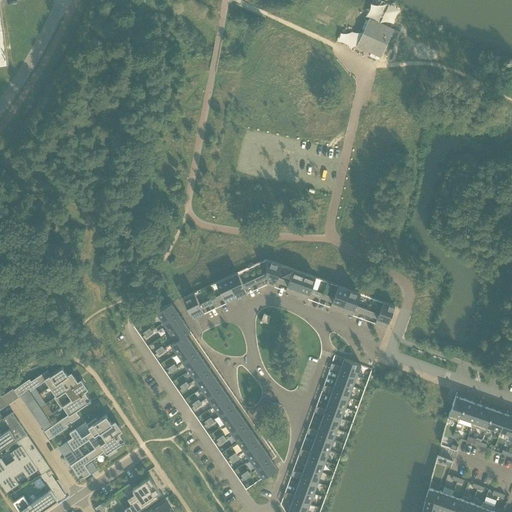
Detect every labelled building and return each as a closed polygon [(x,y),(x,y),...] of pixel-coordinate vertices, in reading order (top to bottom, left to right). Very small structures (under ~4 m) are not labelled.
[(0,0),(0,63),(8,62),(0,3),(0,0)] [(368,21),(359,42),(372,48),(370,52),(379,56),(381,57),(381,55),(393,29),(382,24),(381,27),(368,21)] [(276,282),(278,277),(279,273),(281,267),(282,265),(279,264),(271,261),(266,259),(266,268),(266,273),(263,274),(260,276),(263,280),(267,278),(267,284),(274,287),(276,282)] [(283,279),(281,284),(287,286),(285,291),(296,295),(302,281),(304,273),(294,269),(293,269),(290,277),(289,281),(283,279)] [(251,286),(249,281),(243,284),(238,275),(237,272),(227,277),(228,280),(237,299),(247,294),(245,289),(251,286)] [(315,296),(317,291),(312,289),(311,289),(313,285),(315,280),(315,277),(306,274),(304,273),(302,281),(296,295),(307,299),(309,294),(315,296)] [(216,296),(218,301),(223,299),(226,304),(237,299),(228,280),(227,277),(225,278),(216,282),(217,285),(221,294),(216,296)] [(349,289),(338,285),(334,297),(328,295),(326,300),(332,302),(330,307),(341,312),(346,297),(349,289)] [(356,306),(360,294),(349,289),(346,297),(341,312),(352,316),(354,310),(360,312),(362,308),(356,306)] [(202,309),(207,306),(205,302),(199,304),(196,296),(194,293),(183,298),(185,301),(185,303),(193,319),(204,314),(202,309)] [(387,328),(395,306),(382,302),(378,314),(373,312),(371,316),(377,319),(375,324),(387,328)] [(163,323),(177,313),(178,313),(176,311),(171,303),(170,304),(155,311),(161,320),(163,323)] [(169,332),(178,326),(184,322),(183,320),(178,313),(177,313),(163,323),(168,330),(169,332)] [(270,316),(264,314),(263,314),(261,320),(260,320),(260,321),(260,322),(265,324),(266,323),(267,323),(268,323),(270,317),(270,316)] [(178,326),(169,332),(175,340),(175,341),(185,334),(190,331),(189,330),(184,322),(178,326)] [(175,340),(170,344),(176,353),(191,343),(185,334),(175,341),(175,340)] [(182,362),(197,352),(191,343),(176,353),(182,362)] [(188,371),(203,361),(197,352),(182,362),(188,371)] [(352,374),(356,375),(360,364),(356,363),(344,358),(342,362),(341,367),(340,369),(352,374)] [(195,380),(209,370),(203,361),(188,371),(195,380)] [(29,379),(13,390),(17,395),(18,396),(29,389),(30,391),(35,388),(45,381),(50,387),(68,375),(68,374),(62,366),(51,374),(48,370),(31,381),(29,379)] [(356,375),(352,374),(340,369),(339,372),(338,373),(336,380),(349,385),(352,386),(356,375)] [(201,388),(215,378),(210,370),(209,370),(195,380),(201,388)] [(68,375),(50,387),(56,397),(78,382),(78,381),(71,372),(68,374),(68,375)] [(207,397),(221,387),(216,380),(215,378),(201,388),(207,397)] [(56,397),(54,399),(61,408),(63,406),(85,391),(88,389),(81,379),(78,381),(78,382),(56,397)] [(352,386),(349,385),(336,380),(334,384),(333,388),(332,391),(346,396),(349,397),(352,386)] [(213,406),(214,406),(228,396),(223,389),(221,387),(207,397),(213,406)] [(35,388),(30,391),(34,397),(39,394),(35,388)] [(53,425),(44,431),(50,439),(68,426),(66,424),(70,422),(71,423),(80,417),(76,411),(91,400),(85,391),(63,406),(68,414),(53,425)] [(349,397),(346,396),(332,391),(331,393),(330,395),(328,401),(342,407),(345,408),(349,397)] [(39,394),(34,397),(39,404),(43,400),(39,394)] [(455,395),(447,417),(458,421),(460,417),(466,400),(466,399),(455,395)] [(219,415),(220,415),(234,405),(229,399),(228,396),(214,406),(213,406),(219,415)] [(460,417),(473,421),(479,404),(466,399),(466,400),(460,417)] [(345,408),(342,407),(328,401),(326,407),(325,410),(324,412),(339,418),(341,418),(345,408)] [(46,404),(41,407),(45,413),(50,410),(46,404)] [(473,421),(471,426),(485,431),(487,426),(493,409),(480,404),(479,404),(473,421)] [(225,424),(226,423),(240,414),(236,408),(234,405),(220,415),(219,415),(225,424)] [(493,409),(487,426),(500,431),(506,414),(493,409)] [(341,418),(339,418),(324,412),(323,415),(322,417),(320,423),(336,429),(337,429),(341,418)] [(72,438),(67,441),(73,450),(89,440),(88,439),(112,423),(106,414),(98,420),(96,418),(86,424),(91,432),(82,438),(75,429),(69,433),(72,438)] [(233,432),(243,425),(246,423),(242,418),(240,414),(226,423),(225,424),(231,433),(233,432)] [(500,431),(511,435),(511,415),(507,414),(506,414),(500,431)] [(112,423),(88,439),(89,440),(94,448),(95,449),(119,433),(122,431),(115,421),(112,423)] [(19,422),(0,434),(0,449),(15,439),(16,442),(27,434),(19,422)] [(239,441),(249,434),(250,434),(252,432),(249,427),(246,423),(243,425),(233,432),(231,433),(237,442),(239,441)] [(320,435),(332,439),(333,440),(337,429),(336,429),(320,423),(318,428),(317,431),(316,434),(320,435)] [(252,432),(250,434),(249,434),(239,441),(237,442),(244,451),(245,450),(258,441),(255,436),(252,432)] [(79,459),(70,465),(80,480),(90,473),(84,465),(104,451),(109,458),(118,451),(116,447),(124,441),(119,433),(95,449),(94,448),(79,459)] [(332,439),(320,435),(316,434),(315,436),(314,439),(312,444),(329,450),(333,440),(332,439)] [(252,459),(264,450),(262,446),(258,441),(245,450),(244,451),(250,460),(252,459)] [(0,477),(39,451),(34,444),(25,450),(21,445),(10,453),(14,459),(6,465),(1,458),(0,458),(0,477)] [(329,450),(312,444),(310,450),(309,452),(308,455),(325,461),(327,456),(329,450)] [(258,467),(271,459),(268,455),(264,450),(252,459),(250,460),(256,469),(258,467)] [(0,483),(6,493),(19,484),(14,477),(22,471),(27,477),(38,470),(35,464),(44,458),(39,451),(0,477),(0,483)] [(325,461),(308,455),(308,458),(306,462),(305,466),(321,472),(323,468),(325,461)] [(271,459),(258,467),(256,469),(262,478),(277,468),(275,465),(271,459)] [(301,475),(301,476),(301,477),(317,483),(319,479),(321,472),(305,466),(304,468),(303,470),(302,474),(301,475)] [(48,476),(53,473),(50,468),(45,472),(48,476)] [(315,490),(317,483),(301,477),(301,476),(300,479),(297,487),(298,488),(314,493),(315,490)] [(139,500),(131,505),(124,510),(125,511),(137,511),(157,498),(155,495),(159,492),(149,477),(132,489),(134,490),(132,491),(139,500)] [(294,495),(293,497),(293,498),(294,498),(310,504),(311,501),(313,494),(314,493),(298,488),(297,487),(295,492),(294,495)] [(429,487),(422,511),(437,511),(438,510),(435,509),(441,492),(429,487)] [(13,503),(19,511),(40,511),(58,500),(51,490),(31,503),(30,502),(28,504),(23,496),(13,503)] [(445,511),(451,495),(441,492),(435,509),(438,510),(443,511),(445,511)] [(457,511),(462,499),(451,495),(445,511),(457,511)] [(306,511),(307,511),(310,504),(294,498),(293,498),(292,501),(289,509),(291,509),(298,511),(306,511)] [(468,511),(472,503),(462,499),(457,511),(468,511)] [(150,511),(172,511),(166,502),(150,511)] [(482,507),(480,511),(491,511),(492,510),(493,510),(494,506),(484,502),(483,502),(482,506),(482,507)] [(480,511),(482,507),(482,506),(472,503),(468,511),(480,511)]
